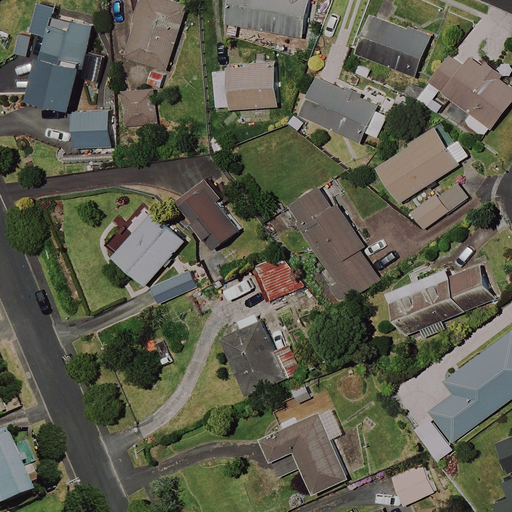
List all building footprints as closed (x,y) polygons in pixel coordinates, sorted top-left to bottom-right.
[(188,5),(172,0),(140,0),(124,56),(169,69),(188,5)] [(310,0),(232,0),(229,24),(304,37),(310,0)] [(433,38),(376,14),(360,54),(417,77),(433,38)] [(81,84),(90,52),(99,22),(80,17),(76,31),(56,26),(35,97),(74,109),(81,84)] [(111,58),(90,52),(81,84),(102,90),(111,58)] [(453,53),(418,96),(440,113),(450,100),(467,114),(462,119),(487,139),(511,106),(511,82),(476,54),(468,65),(453,53)] [(279,107),(278,66),(215,67),(216,109),(279,107)] [(170,73),(151,68),(146,86),(165,91),(170,73)] [(392,111),(321,77),(302,115),(361,143),(367,132),(379,138),(392,111)] [(157,91),(125,93),(127,125),(159,124),(157,91)] [(112,147),(111,112),(74,112),(75,148),(112,147)] [(451,145),(438,127),(380,169),(405,204),(472,155),(459,138),(451,145)] [(210,159),(181,160),(160,177),(216,248),(244,227),(222,200),(235,190),(210,159)] [(471,196),(460,182),(414,216),(424,230),(471,196)] [(335,207),(322,187),(290,207),(347,301),(386,277),(340,203),(335,207)] [(188,241),(156,213),(117,257),(149,285),(188,241)] [(303,287),(289,252),(259,264),(272,299),(303,287)] [(495,300),(481,265),(455,276),(451,267),(390,293),(408,334),(421,329),(425,338),(446,329),(443,322),(495,300)] [(287,379),(264,321),(224,337),(247,394),(287,379)] [(511,399),(511,331),(443,383),(453,396),(418,422),(441,453),(511,399)] [(316,492),(350,477),(334,440),(345,434),(333,407),(267,437),(284,475),(305,466),(316,492)] [(0,504),(27,494),(4,432),(0,433),(0,504)] [(511,438),(498,444),(510,473),(511,472),(511,438)] [(437,492),(425,464),(394,477),(406,505),(437,492)]
